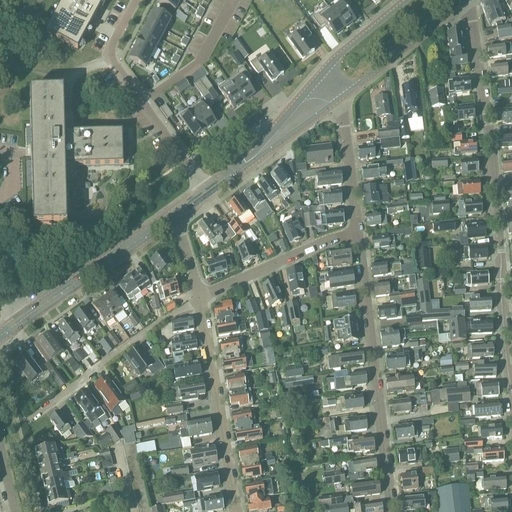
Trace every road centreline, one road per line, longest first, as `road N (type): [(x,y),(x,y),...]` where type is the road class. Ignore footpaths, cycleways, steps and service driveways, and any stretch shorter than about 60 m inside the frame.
road 1 (residential): [(511,416),(492,162),(467,0)]
road 2 (residential): [(388,511),(357,236)]
road 3 (residential): [(137,0),(109,56),(206,191)]
road 4 (residential): [(234,511),(196,298)]
road 5 (residential): [(28,419),(196,298)]
road 6 (tertiary): [(20,321),(171,217)]
road 7 (residential): [(196,298),(357,236)]
road 8 (tertiary): [(339,98),(464,0)]
road 9 (residential): [(357,236),(339,98)]
road 10 (tertiary): [(408,0),(318,79)]
